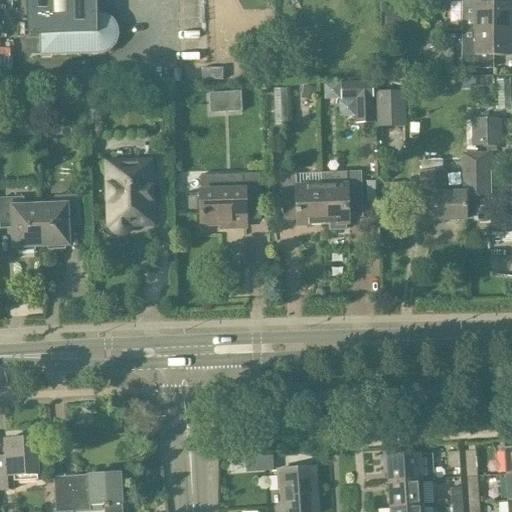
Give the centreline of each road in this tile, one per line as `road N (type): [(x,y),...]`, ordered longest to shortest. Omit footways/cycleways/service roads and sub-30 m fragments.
road 1 (tertiary): [(185,362),(341,356),(378,343)]
road 2 (tertiary): [(378,343),(339,336),(185,342)]
road 3 (tertiary): [(34,355),(68,367),(185,362)]
road 4 (tertiary): [(185,342),(68,346),(34,355)]
road 5 (tertiary): [(194,511),(185,362)]
road 6 (tertiary): [(378,343),(511,337)]
